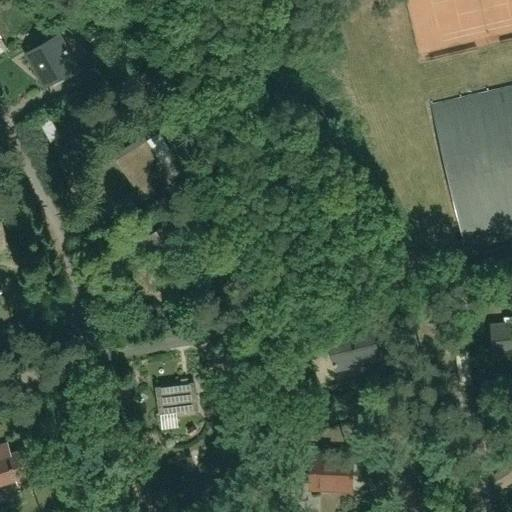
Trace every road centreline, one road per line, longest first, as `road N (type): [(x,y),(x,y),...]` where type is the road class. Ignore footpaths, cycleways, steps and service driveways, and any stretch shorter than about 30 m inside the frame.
road 1 (residential): [(0,112),(49,208),(69,287),(73,364)]
road 2 (residential): [(73,364),(292,304)]
road 3 (unknown): [(292,304),(346,313),(511,271)]
road 4 (residential): [(73,364),(83,511)]
